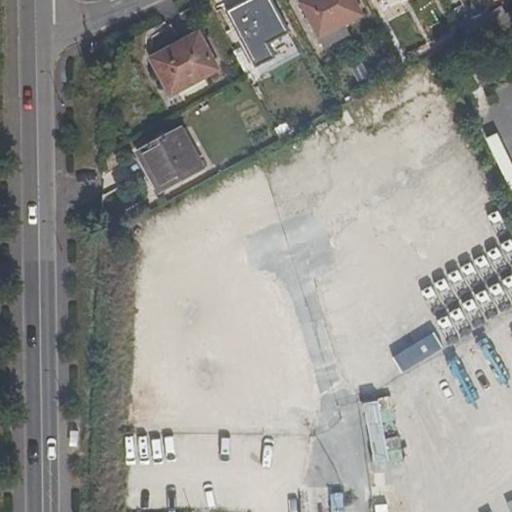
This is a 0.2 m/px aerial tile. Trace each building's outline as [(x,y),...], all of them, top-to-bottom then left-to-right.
[(276,57),(269,44),(289,32),(272,0),(246,0),(226,10),(256,67),(276,57)] [(303,0),(302,1),(321,36),(345,23),(361,14),(353,0),(303,0)] [(326,47),(350,35),(345,23),(321,36),(326,47)] [(151,56),(171,94),(218,68),(198,31),(151,56)] [(251,69),(240,48),(234,51),(245,73),(251,69)] [(203,168),(181,129),(137,152),(159,192),(203,168)]
